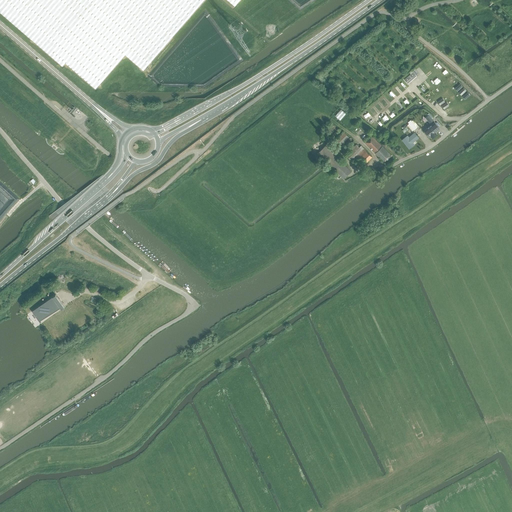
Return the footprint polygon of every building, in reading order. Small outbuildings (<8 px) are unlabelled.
[(95,89),(96,88),(125,54),(143,70),(203,0),(0,0),(0,11),(62,66),(65,62),(95,89)] [(413,72),(404,80),(406,82),(415,75),(413,72)] [(341,109),(335,116),(340,120),(346,113),(341,109)] [(427,116),(425,117),(430,123),(433,120),(429,114),(427,116)] [(435,122),(424,130),(430,137),(430,136),(431,138),(437,134),(435,132),(440,129),(435,122)] [(341,145),(349,138),(344,133),(336,140),(341,145)] [(407,136),(402,140),(409,149),(414,145),(412,142),(419,138),(415,133),(409,137),(407,136)] [(384,163),(391,156),(371,135),(364,142),(384,163)] [(385,148),(389,145),(383,139),(380,142),(381,144),(385,148)] [(364,165),(372,157),(361,146),(359,148),(356,145),(345,155),(352,161),(356,157),(364,165)] [(344,179),(351,172),(325,146),(318,153),(344,179)] [(64,306),(55,294),(32,311),(39,321),(60,307),(61,309),(64,306)]
